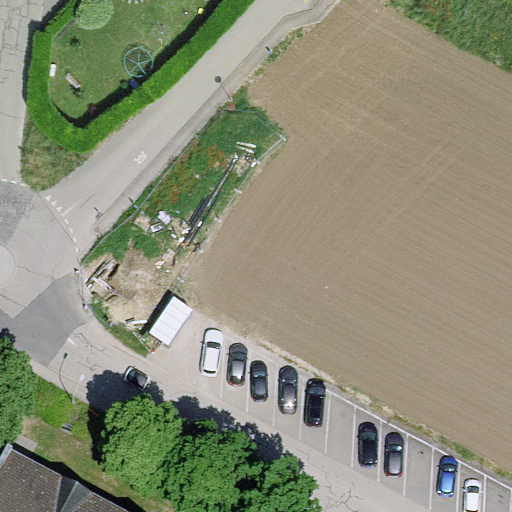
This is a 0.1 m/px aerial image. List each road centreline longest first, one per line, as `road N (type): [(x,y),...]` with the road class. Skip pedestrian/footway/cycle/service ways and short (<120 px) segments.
road 1 (residential): [(366,511),(124,382),(47,315)]
road 2 (residential): [(50,226),(238,77),(308,0)]
